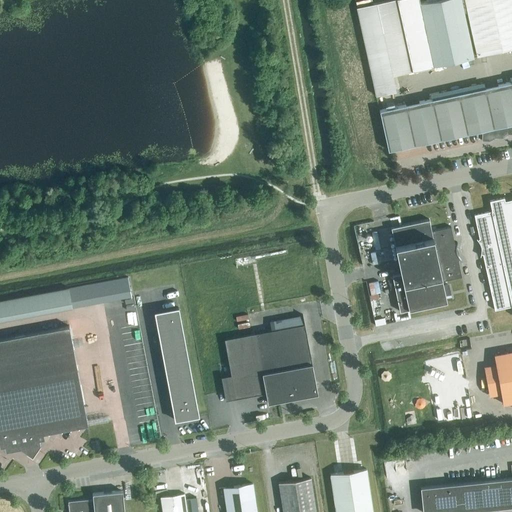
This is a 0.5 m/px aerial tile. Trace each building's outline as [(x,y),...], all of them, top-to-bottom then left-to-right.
[(397,96),(393,75),(430,67),(415,0),(389,0),(357,7),(376,95),(378,95),(381,105),(404,100),(403,95),(397,96)] [(433,65),(474,57),(461,0),(432,0),(419,3),(433,65)] [(511,0),(464,0),(476,56),(511,48),(511,0)] [(511,81),(379,110),(388,151),(482,130),(482,140),(489,140),(495,138),(502,138),(508,134),(511,134),(511,81)] [(511,199),(505,201),(504,197),(489,200),(491,211),(474,215),(479,239),(478,240),(477,239),(476,239),(478,242),(480,245),(481,249),(481,253),(480,255),(480,256),(481,254),(482,255),(494,310),(511,306),(511,199)] [(431,231),(429,219),(391,228),(401,273),(392,275),(400,312),(447,302),(442,281),(461,277),(458,260),(459,259),(461,261),(461,260),(458,256),(456,252),(456,247),(457,242),(456,244),(454,244),(451,227),(431,231)] [(370,252),(373,264),(382,262),(379,250),(370,252)] [(371,295),(380,293),(377,281),(368,283),(371,295)] [(0,321),(72,308),(68,287),(0,300),(0,321)] [(154,309),(174,417),(198,413),(177,305),(154,309)] [(254,333),(224,339),(230,373),(230,375),(235,398),(266,392),(268,403),(317,393),(304,324),(254,333)] [(43,434),(88,425),(69,326),(0,339),(0,446),(5,446),(5,451),(20,448),(26,452),(30,446),(40,445),(39,440),(44,439),(43,434)] [(511,351),(494,355),(497,367),(485,369),(490,395),(501,392),(504,404),(511,402),(511,351)] [(335,511),(373,511),(367,469),(330,474),(335,511)] [(315,511),(311,478),(278,483),(282,511),(315,511)] [(511,511),(511,478),(420,488),(422,511),(434,511),(511,504),(511,511)] [(226,511),(256,511),(253,484),(223,488),(226,511)] [(124,511),(122,491),(92,494),(93,500),(88,500),(88,499),(68,501),(69,511),(124,511)] [(184,494),(160,497),(162,511),(186,511),(185,501),(184,494)]
